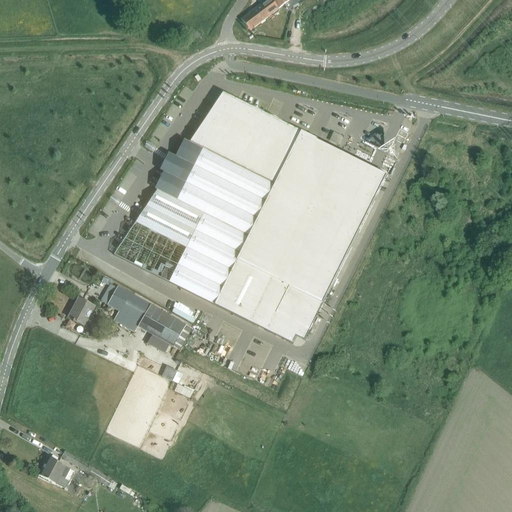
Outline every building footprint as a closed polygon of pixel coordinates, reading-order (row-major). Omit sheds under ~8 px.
[(267,0),(241,20),(249,31),(289,1),(288,0),(267,0)] [(222,93),(113,255),(189,293),(214,306),(214,305),(293,345),(297,336),(305,341),(310,331),(275,314),(288,287),(236,261),(300,132),(222,93)] [(300,132),(236,261),(288,287),(275,314),(310,331),(388,176),(377,171),(372,168),(300,132)] [(171,319),(118,287),(117,288),(110,285),(109,288),(101,301),(119,312),(113,321),(134,333),(137,327),(151,335),(147,343),(164,353),(168,346),(179,351),(191,330),(171,319)] [(94,307),(78,299),(68,318),(84,326),(94,307)] [(162,379),(171,383),(176,372),(167,368),(162,379)] [(107,487),(111,480),(65,452),(61,458),(85,472),(85,473),(107,487)] [(69,469),(48,458),(38,476),(64,490),(74,496),(79,487),(64,479),(69,469)]
